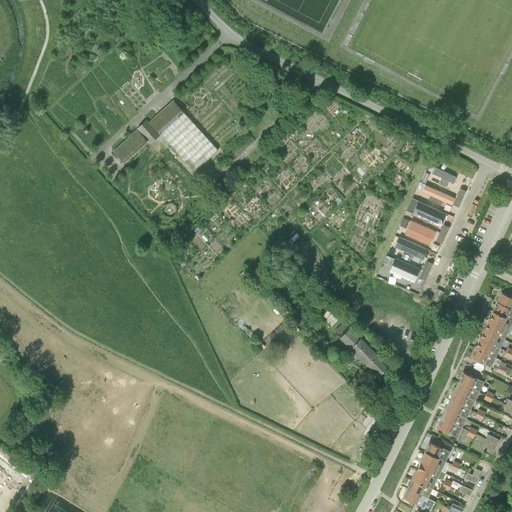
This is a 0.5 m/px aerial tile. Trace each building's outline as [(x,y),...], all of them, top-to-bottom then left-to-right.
[(194,171),(218,150),(174,100),(152,120),(149,117),(136,129),(137,130),(114,151),(124,162),(144,143),(147,146),(160,134),(194,171)] [(431,174),(451,183),(454,175),(443,170),(435,166),(431,174)] [(421,192),(450,205),(454,198),(425,184),(421,192)] [(460,188),(456,196),(463,199),(466,191),(460,188)] [(463,199),(456,196),(452,204),(459,207),(463,199)] [(412,214),(438,226),(441,220),(445,222),(448,215),(418,202),(412,214)] [(399,227),(405,230),(409,220),(403,217),(399,227)] [(404,234),(428,245),(435,231),(411,220),(404,234)] [(443,224),(440,232),(446,235),(450,227),(443,224)] [(442,243),(446,235),(440,232),(436,241),(442,243)] [(395,244),(415,254),(413,258),(421,262),(428,248),(400,234),(395,244)] [(389,251),(397,255),(399,249),(391,246),(389,251)] [(412,266),(393,256),(390,262),(409,272),(412,266)] [(424,269),(429,271),(433,263),(427,261),(424,269)] [(424,269),(420,277),(425,280),(429,271),(424,269)] [(435,297),(440,300),(444,291),(439,289),(435,297)] [(511,298),(501,293),(493,311),(511,320),(511,298)] [(509,330),(511,323),(511,320),(493,311),(488,320),(509,330)] [(484,329),(504,339),(509,330),(488,320),(484,329)] [(349,327),(340,336),(379,376),(389,367),(349,327)] [(479,338),(500,348),(504,339),(484,329),(479,338)] [(475,347),(496,357),(500,348),(479,338),(475,347)] [(470,357),(482,363),(481,363),(484,365),(484,364),(491,367),(496,357),(475,347),(470,357)] [(481,371),(484,365),(476,362),(473,368),(481,371)] [(497,370),(504,373),(506,369),(500,365),(497,370)] [(479,391),(484,382),(463,372),(459,381),(479,391)] [(475,400),(479,391),(459,381),(454,390),(475,400)] [(471,409),(475,400),(454,390),(450,399),(471,409)] [(466,419),(471,409),(450,399),(445,409),(466,419)] [(511,413),(511,407),(506,404),(503,410),(511,413)] [(441,418),(462,428),(466,419),(445,409),(441,418)] [(475,417),(482,420),(484,416),(477,412),(475,417)] [(457,437),(462,428),(441,418),(437,427),(457,437)] [(486,439),(496,445),(499,440),(488,434),(486,439)] [(494,450),(496,445),(486,439),(483,445),(494,450)] [(425,451),(446,461),(450,451),(444,448),(441,447),(441,448),(429,442),(425,451)] [(441,471),(446,461),(425,451),(421,461),(441,471)] [(416,470),(437,480),(441,471),(421,461),(416,470)] [(412,479),(432,489),(437,480),(416,470),(412,479)] [(464,478),(475,483),(478,477),(467,472),(464,478)] [(407,488),(428,498),(432,489),(412,479),(407,488)] [(441,487),(448,490),(450,485),(443,482),(441,487)] [(458,490),(470,495),(472,490),(461,484),(458,490)] [(403,497),(414,503),(414,504),(416,505),(417,505),(421,507),(420,509),(426,511),(429,511),(435,501),(428,498),(407,488),(403,497)] [(457,511),(461,511),(464,508),(452,502),(450,508),(457,511)]
